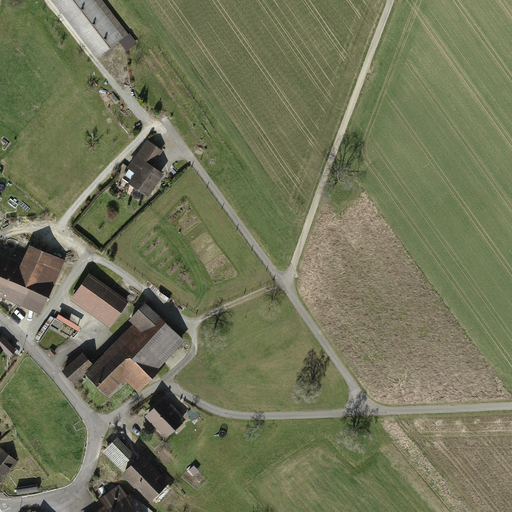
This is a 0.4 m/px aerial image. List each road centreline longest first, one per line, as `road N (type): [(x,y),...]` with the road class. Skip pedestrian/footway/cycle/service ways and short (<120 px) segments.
road 1 (track): [(511,406),(244,416),(207,407),(164,380)]
road 2 (track): [(390,0),(282,283)]
road 3 (residential): [(95,426),(92,462),(77,490),(2,511)]
road 4 (residential): [(0,317),(95,426)]
